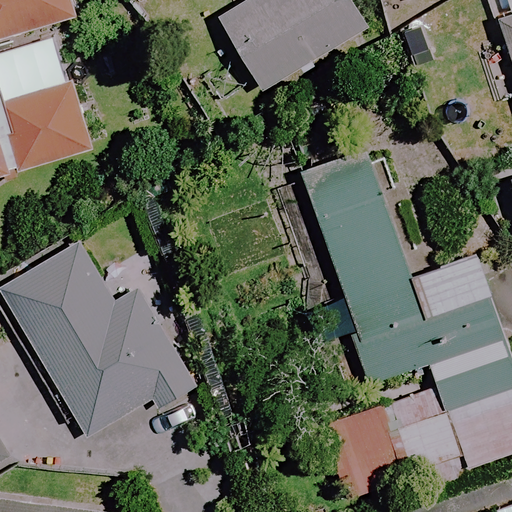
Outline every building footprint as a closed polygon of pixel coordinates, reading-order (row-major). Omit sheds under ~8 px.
[(6,96),(0,75),(0,47),(20,41),(18,33),(80,14),(76,0),(0,0),(0,172),(100,143),(80,74),(6,96)] [(368,30),(351,0),(248,0),(218,17),(259,90),(368,30)] [(511,18),(501,22),(511,57),(511,18)] [(299,171),(357,342),(490,296),(477,256),(417,276),(372,146),(299,171)] [(100,280),(81,245),(1,287),(82,440),(194,381),(131,264),(100,280)] [(327,423),(355,509),(437,481),(434,472),(464,461),(467,471),(511,455),(511,360),(490,296),(357,342),(371,383),(429,364),(436,386),(327,423)] [(0,473),(16,464),(0,438),(0,473)] [(100,511),(0,500),(0,511),(100,511)]
